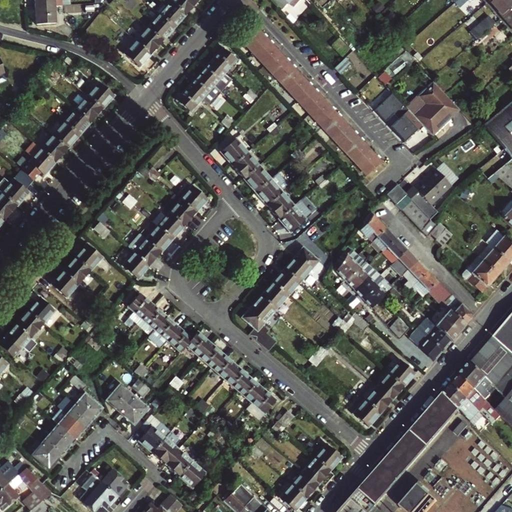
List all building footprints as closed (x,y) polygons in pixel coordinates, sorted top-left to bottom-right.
[(197,2),(195,0),(172,0),(172,1),(186,14),(188,13),(197,2)] [(503,16),(511,8),(511,0),(489,0),(503,16)] [(186,14),(172,1),(160,15),(175,28),(186,14)] [(55,7),(35,8),(36,25),(56,24),(55,7)] [(511,26),(511,8),(503,16),(511,26)] [(104,13),(111,19),(114,15),(107,10),(104,13)] [(105,26),(111,19),(104,13),(98,20),(105,26)] [(163,41),(175,28),(160,15),(148,28),(163,41)] [(495,23),(493,21),(489,16),(470,32),(476,40),(495,23)] [(498,31),(493,26),(479,38),(483,44),(498,31)] [(163,41),(148,28),(137,41),(152,54),(162,42),(163,41)] [(253,53),(268,40),(256,28),(242,41),(253,53)] [(265,66),(279,53),(268,40),(253,53),(265,66)] [(150,56),(152,54),(137,41),(125,55),(140,67),(150,56)] [(211,62),(224,73),(236,60),(223,49),(211,62)] [(276,78),(290,65),(279,53),(265,66),(276,78)] [(347,59),(336,70),(342,76),(353,66),(347,59)] [(224,73),(211,62),(200,75),(213,86),(224,73)] [(55,68),(62,74),(65,70),(58,65),(55,68)] [(301,77),(290,65),(276,78),(287,90),(301,77)] [(213,86),(200,75),(188,88),(201,99),(210,106),(221,93),(213,86)] [(287,90),(298,102),(313,88),(301,77),(287,90)] [(47,79),(44,82),(50,87),(53,84),(47,79)] [(47,91),(50,87),(44,82),(41,85),(47,91)] [(425,103),(413,115),(430,134),(458,110),(434,82),(419,96),(425,103)] [(10,86),(15,97),(22,94),(18,83),(10,86)] [(104,108),(115,96),(100,83),(87,97),(102,110),(104,108)] [(201,99),(188,88),(177,101),(190,112),(201,99)] [(313,88),(298,102),(310,114),(324,101),(313,88)] [(250,90),(247,93),(254,100),(257,97),(250,90)] [(244,97),(251,103),(254,100),(247,93),(244,97)] [(93,121),(102,110),(87,97),(76,110),(91,123),(93,121)] [(511,100),(483,124),(504,149),(479,169),(487,179),(495,173),(506,164),(511,158),(511,100)] [(321,126),(335,113),(324,101),(310,114),(321,126)] [(20,108),(27,114),(29,111),(23,105),(20,108)] [(24,117),(27,114),(20,108),(17,112),(24,117)] [(64,123),(79,136),(91,123),(76,110),(64,123)] [(321,126),(333,139),(347,125),(335,113),(321,126)] [(227,116),(224,119),(232,125),(235,122),(227,116)] [(228,129),(232,125),(224,119),(221,123),(228,129)] [(267,129),(270,132),(277,126),(274,122),(267,129)] [(53,136),(68,149),(79,136),(64,123),(53,136)] [(347,125),(333,139),(344,151),(358,137),(347,125)] [(277,126),(270,132),(273,135),(280,129),(277,126)] [(41,149),(56,162),(66,150),(68,149),(53,136),(41,149)] [(369,150),(358,137),(344,151),(355,163),(369,150)] [(230,164),(232,165),(247,152),(236,139),(220,152),(230,164)] [(41,149),(34,143),(26,152),(33,158),(21,171),(36,184),(55,164),(56,162),(41,149)] [(291,156),(294,159),(301,153),(298,150),(291,156)] [(381,162),(369,150),(355,163),(367,175),(381,162)] [(244,179),(259,166),(247,152),(232,165),(242,177),(244,179)] [(297,163),(304,157),(301,153),(294,159),(297,163)] [(511,168),(506,164),(495,173),(499,177),(511,188),(511,168)] [(271,179),(259,166),(244,179),(255,192),(271,179)] [(160,175),(153,169),(150,172),(156,179),(160,175)] [(435,169),(432,171),(449,188),(452,186),(435,169)] [(449,188),(432,171),(414,189),(431,206),(449,188)] [(154,182),(156,179),(150,172),(147,176),(154,182)] [(271,179),(255,192),(267,205),(282,192),(287,187),(289,186),(278,173),(271,179)] [(499,177),(495,173),(487,179),(491,183),(499,177)] [(314,182),(317,185),(323,180),(321,176),(314,182)] [(14,180),(2,193),(17,206),(29,193),(14,180)] [(327,183),(323,180),(317,185),(320,189),(327,183)] [(195,213),(197,211),(207,199),(192,186),(180,199),(195,213)] [(278,219),(294,205),(282,192),(267,205),(269,208),(278,219)] [(17,206),(2,193),(0,195),(0,214),(5,219),(17,206)] [(126,199),(133,205),(136,202),(129,195),(126,199)] [(401,210),(411,200),(405,195),(395,204),(401,210)] [(130,209),(133,205),(126,199),(123,202),(130,209)] [(168,213),(184,226),(185,224),(195,213),(180,199),(168,213)] [(318,209),(322,215),(334,205),(329,199),(318,209)] [(401,210),(406,215),(416,205),(411,200),(401,210)] [(511,200),(511,201),(511,207),(503,219),(511,226),(511,200)] [(299,201),(294,205),(278,219),(280,221),(290,232),(305,219),(311,214),(299,201)] [(410,220),(420,210),(416,205),(406,215),(410,220)] [(430,220),(420,210),(410,220),(421,231),(430,220)] [(157,226),(172,239),(184,226),(168,213),(157,226)] [(377,237),(386,229),(373,215),(362,232),(368,238),(369,237),(371,238),(373,237),(375,235),(377,237)] [(429,233),(436,226),(430,220),(421,231),(426,237),(429,233)] [(436,239),(445,228),(438,222),(436,226),(429,233),(436,239)] [(110,232),(99,223),(93,229),(104,238),(110,232)] [(145,239),(160,253),(172,239),(157,226),(145,239)] [(452,234),(445,228),(436,239),(435,240),(442,246),(452,234)] [(383,252),(397,240),(386,229),(377,237),(380,240),(374,245),(382,253),(383,252)] [(511,242),(504,236),(493,249),(508,262),(511,257),(511,242)] [(134,252),(149,266),(159,254),(160,253),(145,239),(140,245),(134,240),(127,247),(134,252)] [(407,251),(397,240),(383,252),(394,264),(407,251)] [(87,245),(75,258),(90,271),(102,258),(87,245)] [(482,261),(497,274),(508,262),(493,249),(489,245),(479,257),(482,261)] [(303,248),(284,269),(284,270),(299,283),(300,281),(318,261),(303,248)] [(336,272),(345,281),(365,262),(358,255),(351,249),(336,272)] [(408,270),(417,261),(407,251),(394,264),(403,274),(408,270)] [(134,252),(122,266),(137,279),(148,267),(149,266),(134,252)] [(358,255),(365,262),(369,266),(372,263),(360,253),(358,255)] [(479,257),(468,270),(471,273),(482,261),(479,257)] [(90,271),(75,258),(63,271),(78,284),(90,271)] [(414,284),(427,272),(417,261),(408,270),(411,273),(407,276),(414,284)] [(471,273),(486,287),(497,274),(482,261),(471,273)] [(345,281),(354,290),(374,271),(369,266),(365,262),(345,281)] [(383,274),(372,263),(369,266),(374,271),(380,276),(383,274)] [(299,283),(284,270),(272,283),(287,296),(299,283)] [(78,284),(63,271),(61,273),(51,285),(66,298),(77,286),(78,284)] [(354,290),(362,299),(384,279),(380,276),(374,271),(354,290)] [(402,296),(406,299),(417,288),(424,295),(426,292),(437,282),(427,272),(414,284),(402,296)] [(481,292),(486,287),(471,273),(466,279),(481,292)] [(383,274),(380,276),(384,279),(391,286),(393,283),(383,274)] [(384,279),(362,299),(371,308),(381,299),(393,288),(391,286),(384,279)] [(452,294),(439,281),(437,282),(426,292),(439,306),(442,305),(445,302),(452,294)] [(272,283),(261,296),(276,309),(287,296),(272,283)] [(341,285),(336,290),(341,295),(345,290),(341,285)] [(141,318),(152,305),(139,293),(128,307),(141,318)] [(449,310),(465,324),(470,319),(470,314),(452,294),(445,302),(447,304),(445,307),(449,310)] [(242,318),(257,331),(276,309),(261,296),(242,318)] [(106,297),(103,301),(110,307),(113,303),(106,297)] [(40,298),(28,311),(43,325),(55,311),(40,298)] [(110,307),(103,301),(100,304),(107,310),(110,307)] [(154,330),(166,317),(152,305),(141,318),(154,330)] [(451,341),(465,324),(449,310),(435,326),(434,327),(451,341)] [(43,325),(28,311),(16,324),(32,338),(43,325)] [(99,312),(98,311),(89,321),(94,325),(102,315),(99,312)] [(355,313),(351,317),(346,323),(349,327),(353,322),(364,331),(369,325),(355,313)] [(348,314),(342,321),(346,323),(351,317),(348,314)] [(509,424),(511,426),(511,316),(495,336),(490,342),(472,362),(508,398),(496,411),(500,415),(509,424)] [(167,341),(178,327),(166,317),(154,330),(167,341)] [(400,318),(389,328),(400,339),(410,329),(400,318)] [(418,330),(428,338),(442,351),(451,341),(434,327),(435,326),(426,318),(418,328),(417,329),(418,330)] [(94,325),(89,321),(87,319),(84,322),(91,328),(94,325)] [(336,328),(340,330),(346,323),(342,321),(336,328)] [(88,332),(91,328),(84,322),(81,326),(88,332)] [(349,327),(346,323),(340,330),(343,333),(349,327)] [(15,326),(4,338),(20,352),(32,338),(16,324),(15,326)] [(102,331),(97,327),(90,335),(95,339),(102,331)] [(186,345),(191,339),(178,327),(167,341),(180,352),(186,345)] [(353,330),(349,327),(343,333),(347,337),(353,330)] [(197,332),(191,339),(186,345),(199,357),(210,343),(197,332)] [(442,351),(428,338),(423,343),(413,334),(408,339),(433,362),(433,361),(442,351)] [(84,340),(91,345),(95,341),(88,335),(84,340)] [(4,338),(0,342),(0,346),(14,359),(20,352),(4,338)] [(100,345),(95,341),(91,345),(96,350),(100,345)] [(108,349),(112,352),(118,345),(114,342),(108,349)] [(211,368),(223,355),(210,343),(199,357),(211,368)] [(121,348),(118,345),(112,352),(115,355),(121,348)] [(320,347),(319,349),(315,353),(318,356),(324,350),(320,347)] [(327,353),(324,350),(318,356),(322,359),(327,353)] [(313,363),(318,356),(315,353),(309,360),(313,363)] [(57,354),(54,358),(60,363),(63,360),(57,354)] [(67,358),(74,364),(77,360),(71,354),(67,358)] [(224,379),(236,366),(223,355),(211,368),(224,379)] [(316,366),(322,359),(318,356),(313,363),(316,366)] [(58,367),(60,363),(54,358),(51,361),(58,367)] [(80,370),(84,365),(77,360),(74,364),(80,370)] [(399,360),(388,374),(403,387),(414,373),(399,360)] [(472,362),(461,375),(496,411),(508,398),(472,362)] [(135,371),(138,374),(144,367),(141,365),(135,371)] [(238,390),(249,377),(236,366),(224,379),(238,390)] [(144,367),(138,374),(141,377),(147,370),(144,367)] [(139,378),(136,376),(130,371),(124,378),(133,385),(139,378)] [(403,387),(388,374),(376,387),(391,400),(403,387)] [(87,385),(75,375),(70,381),(82,391),(84,392),(87,387),(86,386),(87,385)] [(461,375),(453,384),(479,411),(484,406),(497,419),(500,415),(496,411),(461,375)] [(169,383),(173,387),(179,380),(175,376),(169,383)] [(250,378),(249,377),(238,390),(251,402),(262,389),(250,378)] [(138,391),(145,383),(139,378),(133,385),(132,386),(138,391)] [(179,380),(173,387),(176,389),(182,383),(179,380)] [(446,395),(462,412),(467,417),(471,412),(476,416),(479,411),(453,384),(451,387),(446,395)] [(133,397),(120,386),(107,401),(121,412),(133,398),(133,397)] [(391,400),(376,387),(365,400),(380,413),(391,400)] [(262,389),(251,402),(264,413),(275,400),(262,389)] [(21,395),(18,398),(25,404),(28,401),(21,395)] [(101,408),(86,395),(77,405),(92,419),(101,408)] [(352,503),(362,511),(374,511),(462,412),(446,395),(352,503)] [(83,429),(92,419),(77,405),(67,397),(59,407),(61,409),(68,415),(83,429)] [(22,407),(25,404),(18,398),(15,402),(22,407)] [(44,402),(40,398),(35,404),(39,407),(44,402)] [(133,398),(121,412),(134,424),(146,409),(133,398)] [(199,409),(205,402),(202,399),(195,406),(199,409)] [(367,427),(380,413),(365,400),(352,414),(367,427)] [(208,405),(205,402),(199,409),(202,412),(204,410),(208,405)] [(39,407),(35,404),(30,409),(34,413),(39,407)] [(182,413),(185,416),(191,409),(188,406),(182,413)] [(52,419),(59,425),(74,439),(83,429),(68,415),(61,409),(52,419)] [(191,409),(185,416),(189,419),(195,412),(191,409)] [(287,410),(275,424),(282,430),(294,416),(287,410)] [(471,412),(467,417),(471,421),(476,416),(471,412)] [(139,441),(152,453),(165,438),(170,432),(151,414),(136,431),(143,436),(139,441)] [(23,418),(18,424),(22,427),(27,422),(23,418)] [(222,429),(225,432),(231,424),(228,422),(222,429)] [(18,424),(11,431),(15,434),(22,427),(18,424)] [(231,424),(225,432),(228,434),(229,432),(232,435),(237,430),(231,424)] [(282,430),(275,424),(272,427),(279,433),(282,430)] [(50,435),(66,448),(74,439),(59,425),(50,435)] [(208,436),(212,439),(218,432),(214,429),(208,436)] [(218,432),(212,439),(215,442),(221,435),(218,432)] [(50,435),(42,445),(57,458),(66,448),(50,435)] [(165,438),(152,453),(153,454),(165,465),(179,450),(165,438)] [(325,444),(314,457),(329,471),(341,457),(325,444)] [(57,458),(42,445),(33,455),(48,468),(57,458)] [(255,447),(252,450),(259,456),(262,453),(255,447)] [(165,465),(178,476),(192,461),(179,450),(165,465)] [(259,456),(252,450),(249,454),(256,460),(259,456)] [(314,457),(302,471),(318,484),(329,471),(314,457)] [(192,461),(178,476),(192,488),(205,473),(192,461)] [(20,474),(0,489),(0,508),(1,510),(18,497),(13,490),(24,481),(33,492),(22,501),(30,511),(43,501),(52,493),(26,469),(20,474)] [(92,474),(117,497),(125,488),(120,483),(123,480),(112,471),(106,478),(96,469),(92,474)] [(0,474),(0,489),(20,474),(17,470),(11,475),(10,474),(3,479),(0,474)] [(117,497),(92,474),(87,470),(78,479),(88,487),(89,485),(95,490),(94,492),(91,495),(107,509),(117,497)] [(302,471),(291,484),(306,498),(318,484),(302,471)] [(291,484),(278,498),(294,511),(306,498),(291,484)] [(153,502),(143,511),(175,511),(181,506),(169,496),(159,507),(153,502)] [(44,511),(49,508),(43,501),(30,511),(29,511),(44,511)] [(245,503),(236,511),(268,511),(260,503),(253,511),(245,503)]
